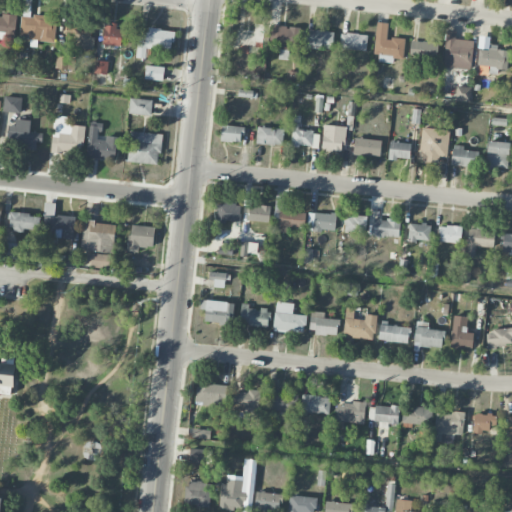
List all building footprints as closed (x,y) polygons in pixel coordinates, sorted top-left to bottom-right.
[(30,17),(30,9),(22,8),(21,41),(55,41),(55,17),(30,17)] [(0,15),(0,39),(15,40),(16,16),(0,15)] [(378,62),(394,63),(394,59),(403,60),(405,39),(386,38),(388,23),(376,22),(374,54),(378,55),(378,62)] [(66,43),(92,44),(93,24),(67,23),(66,43)] [(121,40),(130,41),(130,30),(116,29),(117,25),(103,24),(102,46),(120,46),(121,40)] [(278,59),(288,60),(289,49),(299,49),(300,27),(271,26),(270,42),(279,43),(278,59)] [(174,31),(147,28),(147,33),(138,32),(136,58),(145,59),(147,47),(172,50),(174,31)] [(334,33),(307,29),(304,46),(332,50),(334,33)] [(456,30),(445,30),(443,68),(471,69),(473,41),(455,40),(456,30)] [(241,51),(261,53),(262,37),(243,34),(241,51)] [(366,51),(367,35),(340,34),(339,50),(366,51)] [(437,58),(437,42),(410,41),(409,58),(437,58)] [(489,74),(497,74),(497,70),(506,70),(507,50),(478,49),(477,66),(490,66),(489,74)] [(76,57),(56,55),(55,69),(74,71),(76,57)] [(93,73),(107,75),(110,62),(95,60),(93,73)] [(163,81),(164,67),(145,66),(145,80),(163,81)] [(471,101),(471,87),(456,87),(455,101),(471,101)] [(20,114),(22,98),(4,96),(2,111),(20,114)] [(151,115),(152,100),(129,99),(128,114),(151,115)] [(67,125),(68,117),(55,116),(51,152),(82,155),(85,126),(67,125)] [(36,150),(37,143),(42,143),(43,133),(29,132),(31,121),(14,119),(11,147),(36,150)] [(119,138),(106,136),(105,141),(99,140),(101,123),(91,122),(86,156),(116,160),(119,138)] [(312,147),(313,131),(298,129),(299,123),(293,122),(291,145),(312,147)] [(241,144),(243,127),(222,125),(220,141),(241,144)] [(345,126),(323,125),(322,151),(344,152),(345,126)] [(282,146),(283,129),(257,127),(256,143),(282,146)] [(127,162),(158,165),(162,135),(130,131),(127,162)] [(441,164),(443,146),(426,144),(427,137),(421,137),(418,161),(441,164)] [(353,156),(380,157),(381,140),(354,139),(353,156)] [(485,168),(508,169),(509,143),(487,141),(485,168)] [(388,159),(410,160),(410,143),(389,142),(388,159)] [(477,151),(463,150),(463,146),(452,145),(451,166),(476,167),(477,151)] [(216,221),(239,222),(240,204),(217,203),(216,221)] [(249,205),(248,221),(269,222),(270,206),(249,205)] [(306,213),(280,210),(278,225),(304,228),(306,213)] [(39,231),(40,215),(10,213),(10,230),(39,231)] [(336,231),(336,214),(308,213),(307,230),(336,231)] [(345,232),(366,233),(367,216),(345,215),(345,232)] [(399,238),(400,221),(374,219),(372,236),(399,238)] [(83,221),(81,250),(113,252),(115,223),(83,221)] [(429,242),(431,225),(409,222),(407,240),(429,242)] [(154,227),(129,226),(128,252),(138,253),(138,247),(153,248),(154,227)] [(461,243),(461,227),(440,226),(439,242),(461,243)] [(494,248),(494,231),(470,229),(469,247),(494,248)] [(511,249),(511,234),(503,234),(502,253),(511,253),(511,250),(511,249)] [(15,259),(16,244),(3,243),(2,258),(15,259)] [(242,245),(248,246),(247,253),(257,253),(257,243),(242,243),(242,245)] [(304,262),(311,262),(312,250),(305,249),(304,262)] [(111,267),(111,254),(91,254),(91,268),(111,267)] [(209,284),(225,285),(225,273),(209,272),(209,284)] [(233,324),(234,302),(200,301),(200,309),(205,310),(204,323),(233,324)] [(304,333),(306,315),(293,314),(294,304),(276,302),(273,330),(304,333)] [(249,304),(241,304),(239,325),(267,327),(268,310),(249,308),(249,304)] [(364,320),(353,319),(354,309),(346,308),(343,338),(375,340),(377,315),(365,314),(364,320)] [(325,312),(311,311),(309,332),(336,336),(338,320),(324,318),(325,312)] [(467,333),(467,317),(453,316),(451,349),(472,349),(472,333),(467,333)] [(445,349),(445,330),(428,330),(428,322),(415,322),(414,348),(445,349)] [(409,326),(380,324),(379,341),(408,342),(409,326)] [(511,347),(511,329),(486,330),(487,347),(511,347)] [(0,354),(13,356),(11,377),(10,393),(0,391),(0,354)] [(226,387),(197,384),(194,403),(224,407),(226,387)] [(261,391),(247,389),(246,394),(232,393),(230,409),(258,413),(261,391)] [(289,412),(295,413),(297,396),(274,394),(271,421),(288,423),(289,412)] [(329,413),(330,397),(301,396),(301,412),(329,413)] [(337,402),(335,422),(364,423),(365,404),(337,402)] [(398,423),(399,406),(374,405),(373,423),(398,423)] [(433,409),(407,405),(405,423),(430,427),(433,409)] [(436,413),(435,433),(462,435),(464,412),(452,411),(451,415),(436,413)] [(488,426),(496,426),(496,414),(473,415),(474,433),(488,433),(488,426)] [(210,430),(192,429),(191,438),(209,439),(210,430)] [(207,450),(189,449),(189,463),(207,464),(207,450)] [(256,461),(249,461),(247,473),(255,473),(256,461)] [(220,508),(243,511),(245,493),(241,493),(242,481),(223,478),(220,508)] [(185,506),(210,507),(211,483),(186,482),(185,506)] [(393,511),(394,484),(386,484),(385,511),(393,511)] [(279,493),(256,492),(255,511),(269,511),(270,511),(279,511),(279,493)] [(287,511),(315,511),(317,498),(290,495),(287,511)] [(394,511),(410,511),(411,500),(395,500),(394,511)] [(368,501),(360,501),(360,511),(383,511),(383,507),(368,507),(368,501)] [(352,511),(353,503),(325,502),(324,511),(352,511)]
